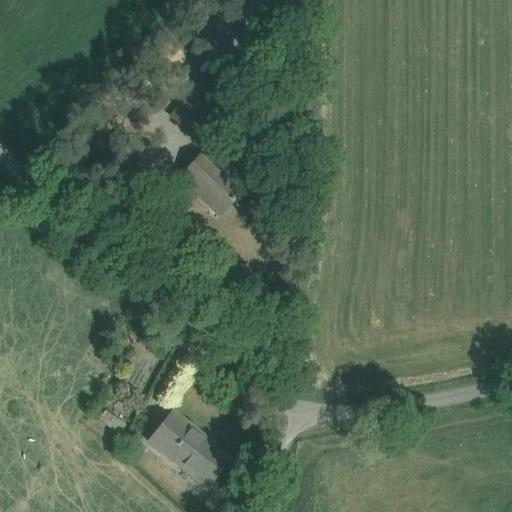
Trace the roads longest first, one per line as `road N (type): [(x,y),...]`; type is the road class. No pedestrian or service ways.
road 1 (unclassified): [(309,441),(0,153)]
road 2 (unclassified): [(511,391),(334,423),(309,441)]
